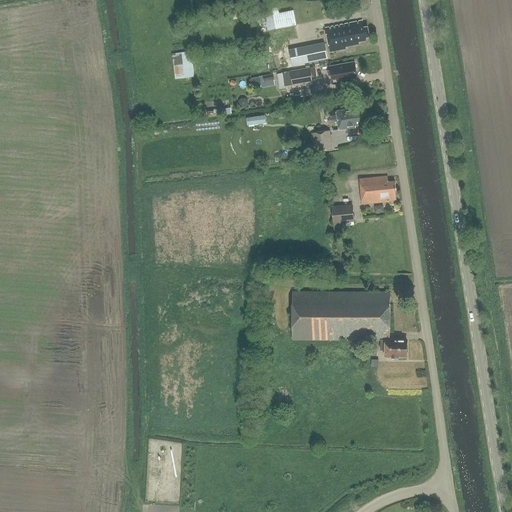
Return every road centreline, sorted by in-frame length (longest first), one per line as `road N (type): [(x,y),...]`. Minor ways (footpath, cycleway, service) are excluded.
road 1 (tertiary): [(504,511),(421,0)]
road 2 (unclassified): [(448,484),(374,0)]
